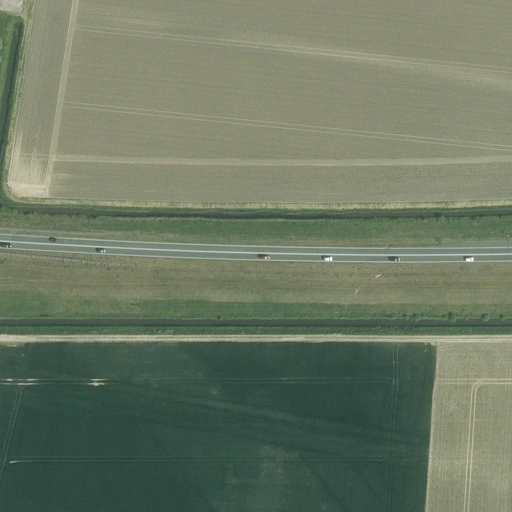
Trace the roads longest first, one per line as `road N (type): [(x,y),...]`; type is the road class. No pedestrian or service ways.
road 1 (trunk): [(511,254),(0,240)]
road 2 (track): [(0,339),(511,338)]
